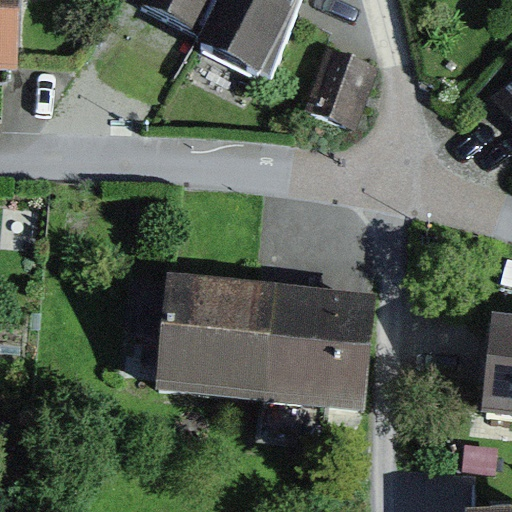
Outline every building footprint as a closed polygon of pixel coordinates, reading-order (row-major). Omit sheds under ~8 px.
[(0,0),(0,89),(10,90),(11,0),(0,0)] [(229,0),(150,0),(143,14),(207,46),(229,0)] [(229,0),(207,46),(200,62),(268,95),(314,0),(229,0)] [(382,88),(329,65),(307,116),(360,139),(382,88)] [(511,106),(500,118),(511,131),(511,106)] [(374,318),(152,298),(142,407),(364,427),(374,318)] [(511,345),(487,343),(477,439),(511,442),(511,345)]
